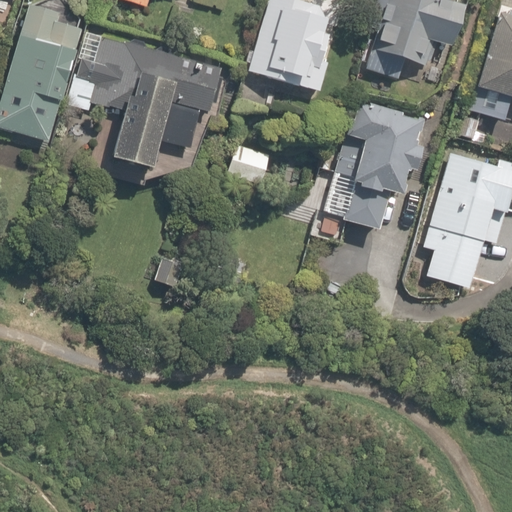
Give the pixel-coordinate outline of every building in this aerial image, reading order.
[(147,0),(115,0),(144,10),(147,0)] [(345,19),(291,0),(267,0),(241,74),(317,100),(345,19)] [(443,11),(445,0),(373,0),(359,59),(426,75),(431,54),(444,57),(454,13),(443,11)] [(83,23),(19,6),(0,75),(0,132),(50,146),(83,23)] [(511,19),(493,13),(459,111),(498,125),(505,105),(511,107),(511,19)] [(85,34),(80,54),(73,83),(68,106),(116,118),(104,169),(147,179),(155,148),(184,155),(191,121),(208,125),(222,66),(85,34)] [(382,212),(390,214),(398,180),(406,182),(421,121),(349,103),(339,143),(352,146),(330,234),(374,245),(382,212)] [(263,155),(233,146),(224,179),(254,187),(263,155)] [(478,163),(446,152),(406,274),(464,293),(481,243),(491,246),(511,181),(511,164),(481,154),(478,163)]
